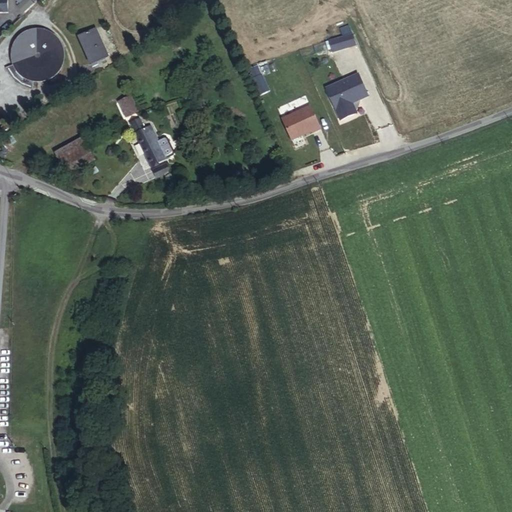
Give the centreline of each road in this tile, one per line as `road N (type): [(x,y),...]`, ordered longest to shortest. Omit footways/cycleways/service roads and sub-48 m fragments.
road 1 (unclassified): [(511,109),(239,200),(152,213),(114,213),(0,171)]
road 2 (track): [(102,209),(61,311),(54,357),(52,413),(69,511)]
